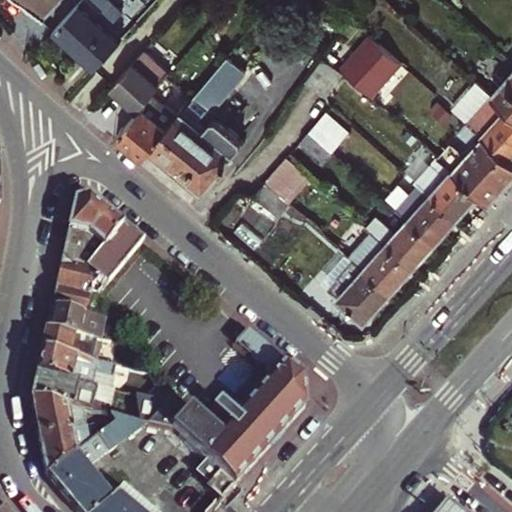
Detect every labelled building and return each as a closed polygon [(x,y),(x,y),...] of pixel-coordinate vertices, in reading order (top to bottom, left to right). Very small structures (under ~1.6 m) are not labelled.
[(21,0),(40,17),(55,0),(21,0)] [(120,34),(110,25),(122,10),(111,0),(77,0),(52,28),(92,64),(120,34)] [(349,14),(356,20),(373,2),(371,0),(359,0),(351,10),(348,13),(349,14)] [(347,73),(370,94),(400,60),(370,32),(339,66),(347,73)] [(111,81),(139,107),(153,90),(171,68),(145,44),(111,81)] [(240,140),(240,136),(213,112),(203,124),(201,123),(246,69),(226,52),(177,111),(150,143),(201,186),(240,140)] [(309,78),(317,86),(337,64),(333,60),(331,60),(331,59),(329,57),(309,78)] [(317,86),(327,95),(347,73),(339,66),(337,64),(317,86)] [(511,110),(511,66),(490,91),(491,92),(511,110)] [(140,154),(150,143),(177,111),(153,90),(139,107),(116,134),(140,154)] [(506,156),(511,149),(511,110),(491,92),(466,120),(506,156)] [(309,128),(331,148),(347,129),(325,110),(309,128)] [(477,190),(488,200),(511,173),(511,161),(506,156),(466,120),(456,131),(471,144),(451,166),(477,190)] [(321,158),(331,148),(309,128),(300,139),(321,158)] [(455,216),(477,190),(451,166),(437,154),(414,179),(418,182),(455,216)] [(287,200),(297,190),(273,169),(264,179),(287,200)] [(276,213),(287,200),(264,179),(253,191),(276,213)] [(433,240),(455,216),(418,182),(395,206),(406,216),(433,240)] [(93,270),(88,266),(122,226),(89,197),(75,201),(55,287),(87,294),(93,270)] [(371,229),(410,265),(433,240),(406,216),(394,229),(375,212),(365,223),(371,229)] [(87,294),(94,295),(140,241),(122,226),(88,266),(93,270),(87,294)] [(388,290),(410,265),(371,229),(348,254),(349,255),(361,265),(388,290)] [(361,320),(388,290),(361,265),(349,255),(336,269),(337,271),(323,286),(361,320)] [(95,317),(99,302),(94,295),(87,294),(55,287),(50,307),(95,317)] [(46,329),(98,341),(103,319),(95,317),(50,307),(46,329)] [(206,461),(235,487),(304,408),(302,377),(237,321),(225,335),(274,376),(226,430),(220,424),(215,430),(190,409),(186,415),(169,400),(166,403),(163,402),(156,401),(136,396),(139,423),(146,425),(170,430),(206,461)] [(115,363),(94,359),(98,341),(46,329),(40,352),(114,367),(115,363)] [(122,393),(125,381),(127,370),(114,367),(40,352),(35,375),(106,390),(122,393)] [(83,410),(101,414),(106,390),(35,375),(30,398),(83,410)] [(86,426),(83,410),(30,398),(39,438),(70,432),(70,430),(86,426)] [(99,438),(110,452),(146,425),(139,423),(109,416),(112,421),(115,425),(99,438)] [(39,438),(48,476),(99,438),(115,425),(112,421),(106,422),(86,426),(70,430),(70,432),(39,438)] [(77,511),(96,511),(112,498),(87,470),(110,452),(99,438),(48,476),(77,511)] [(221,503),(235,487),(206,461),(195,473),(208,486),(205,489),(221,503)] [(138,511),(157,511),(126,485),(118,494),(138,511)] [(138,511),(118,494),(117,493),(112,498),(96,511),(138,511)] [(459,511),(446,501),(436,511),(459,511)]
